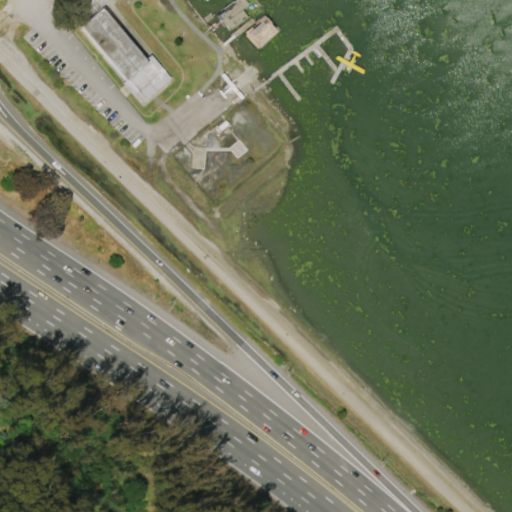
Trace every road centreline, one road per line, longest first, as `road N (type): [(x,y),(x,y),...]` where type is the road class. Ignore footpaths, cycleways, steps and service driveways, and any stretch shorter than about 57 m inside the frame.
road 1 (motorway): [(414,511),(0,110)]
road 2 (motorway): [(107,352),(331,511)]
road 3 (motorway): [(384,511),(192,361)]
road 4 (motorway): [(192,361),(0,233)]
road 5 (residential): [(27,0),(159,149)]
road 6 (motorway): [(0,282),(107,352)]
